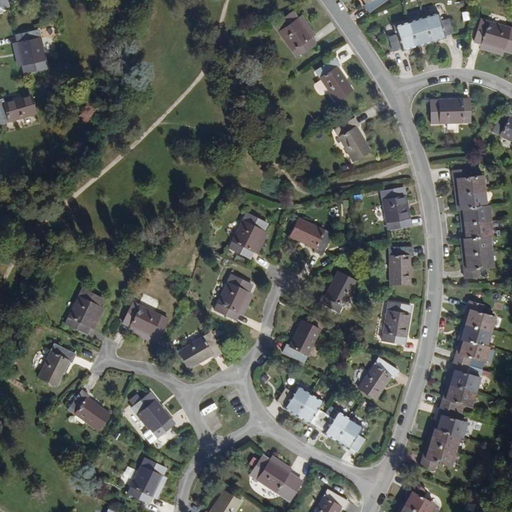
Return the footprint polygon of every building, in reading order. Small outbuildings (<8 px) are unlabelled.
[(0,0),(0,11),(14,7),(20,5),(18,0),(0,0)] [(370,9),(382,0),(366,0),(364,2),(370,9)] [(448,22),(444,10),(431,15),(415,20),(401,24),(405,36),(396,39),(402,54),(409,51),(410,54),(425,49),(440,44),(453,40),(453,37),(462,34),(457,19),(448,22)] [(302,20),(301,21),(296,13),(278,26),(301,58),(319,45),(314,37),(302,20)] [(314,37),(317,35),(306,18),(302,20),(314,37)] [(511,53),(511,29),(481,21),(475,44),(483,46),(483,47),(506,53),(506,52),(511,53)] [(34,72),(54,66),(44,28),(23,35),(25,42),(24,42),(30,65),(31,65),(34,72)] [(21,44),(27,66),(30,65),(24,42),(21,44)] [(482,51),(505,57),(506,53),(483,47),(482,51)] [(342,71),(346,68),(340,60),(321,74),(341,102),(357,91),(342,71)] [(12,122),(48,111),(42,91),(15,100),(14,96),(6,98),(12,122)] [(471,98),(462,99),(462,97),(439,100),(439,102),(432,103),(433,125),(472,121),(471,98)] [(511,111),(501,131),(511,137),(511,111)] [(361,130),(365,127),(360,118),(339,131),(358,163),(374,155),(361,130)] [(456,181),(459,181),(460,194),(481,191),(487,191),(485,177),(471,179),(470,169),(455,171),(456,181)] [(411,197),(409,197),(407,189),(384,193),(390,230),(413,226),(412,218),(415,217),(411,197)] [(487,193),(487,191),(481,191),(460,194),(461,209),(464,209),(488,206),(487,193)] [(488,206),(464,209),(466,224),(493,222),(491,206),(488,206)] [(276,224),(280,217),(258,207),(241,242),(262,252),(266,245),(267,245),(277,225),(276,224)] [(337,258),(347,234),(313,219),(305,237),(330,248),(328,254),(337,258)] [(492,239),(494,238),(493,222),(466,224),(468,241),(492,239)] [(270,247),(279,226),(277,225),(267,245),(270,247)] [(494,255),(492,239),(468,241),(465,241),(466,258),(494,255)] [(413,257),(418,257),(418,248),(393,249),(393,285),(413,285),(413,257)] [(496,270),(494,255),(466,258),(468,273),(466,273),(466,281),(482,280),(482,272),(496,270)] [(259,289),(262,280),(242,271),(225,307),(245,317),(248,310),(249,310),(259,289)] [(352,313),(369,279),(351,271),(338,296),(333,293),(329,302),(352,313)] [(112,303),(115,295),(93,285),(76,321),(98,331),(101,324),(102,325),(113,303),(112,303)] [(252,311),(262,290),(259,289),(249,310),(252,311)] [(170,337),(179,315),(145,300),(135,321),(142,324),(163,334),(170,337)] [(412,314),(413,305),(390,302),(384,341),(407,345),(408,336),(411,337),(415,314),(412,314)] [(106,326),(116,305),(113,303),(102,325),(106,326)] [(479,312),(481,313),(477,326),(503,334),(507,321),(494,316),(496,308),(482,303),(479,312)] [(316,362),(332,328),(315,320),(303,345),(298,343),(294,351),(316,362)] [(161,337),(163,334),(142,324),(140,328),(161,337)] [(477,326),(473,341),(475,341),(498,349),(503,334),(477,326)] [(225,356),(234,350),(221,329),(189,348),(199,366),(223,352),(225,356)] [(83,361),(87,352),(65,341),(48,375),(66,384),(79,359),(83,361)] [(500,350),(498,349),(475,341),(470,357),(467,356),(465,363),(480,368),(483,361),(495,365),(500,350)] [(397,384),(403,376),(381,362),(361,393),(378,405),(394,381),(397,384)] [(463,371),(465,372),(460,387),(486,395),(490,380),(478,376),(480,368),(465,363),(463,371)] [(493,371),(482,368),(480,373),(491,377),(493,371)] [(96,395),(98,391),(89,386),(76,407),(109,427),(119,410),(96,395)] [(305,418),(312,408),(320,394),(307,386),(301,396),(293,391),(286,403),(293,408),(292,410),(303,417),(305,418)] [(480,411),(486,395),(460,387),(455,402),(453,402),(450,409),(466,414),(468,407),(480,411)] [(168,399),(166,401),(159,393),(142,408),(166,438),(183,423),(179,418),(181,416),(168,399)] [(326,412),(332,402),(320,394),(312,408),(305,418),(317,426),(319,424),(327,430),(335,417),(326,412)] [(448,416),(451,417),(446,433),(469,440),(471,441),(476,425),(463,421),(466,414),(450,409),(448,416)] [(348,412),(342,422),(335,417),(327,430),(334,434),(333,436),(346,444),(354,432),(361,420),(348,412)] [(369,439),(375,429),(361,420),(354,432),(346,444),(360,453),(361,451),(367,455),(375,443),(369,439)] [(464,455),(469,440),(446,433),(444,432),(439,447),(464,455)] [(447,465),(460,469),(464,455),(439,447),(435,461),(432,460),(429,468),(443,473),(447,465)] [(171,475),(175,467),(154,458),(137,493),(158,503),(161,495),(171,475)] [(304,479),(284,465),(276,460),(264,477),(299,501),(310,483),(304,479)] [(304,479),(307,475),(287,461),(284,465),(304,479)] [(165,497),(175,477),(171,475),(161,495),(165,497)] [(440,511),(444,506),(433,499),(437,493),(424,486),(420,493),(422,494),(415,507),(411,511),(440,511)] [(243,511),(250,502),(232,491),(218,511),(214,511),(213,511),(212,511),(243,511)] [(355,511),(356,511),(361,504),(339,491),(325,511),(350,511),(351,510),(355,511)]
